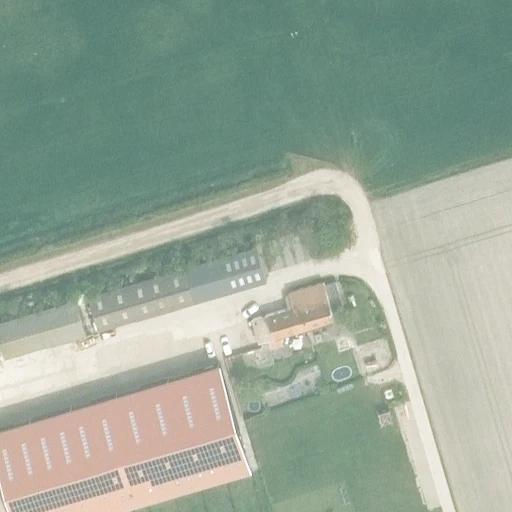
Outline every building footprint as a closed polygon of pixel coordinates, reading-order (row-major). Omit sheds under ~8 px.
[(315,255),(307,228),(87,291),(97,326),(266,278),(263,270),(315,255)] [(323,280),(287,291),(292,306),(298,305),(300,314),(304,313),(308,326),(334,319),(331,308),(342,305),(335,281),(324,284),(323,280)] [(77,293),(0,314),(0,335),(5,351),(87,328),(77,293)] [(292,306),(251,318),(258,341),(308,326),(304,313),(300,314),(298,305),(292,306)] [(219,362),(0,426),(0,466),(13,511),(123,511),(119,496),(247,458),(219,362)]
